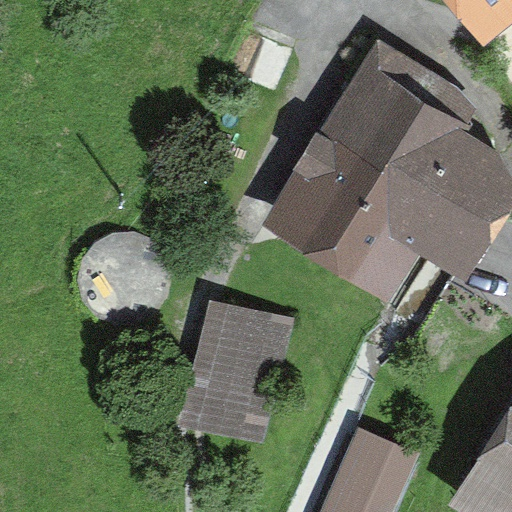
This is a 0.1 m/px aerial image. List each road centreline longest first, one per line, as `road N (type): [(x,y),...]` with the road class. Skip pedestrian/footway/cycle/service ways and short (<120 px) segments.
road 1 (track): [(195,511),(193,357),(215,278),(372,0)]
road 2 (track): [(511,154),(485,105),(399,0)]
